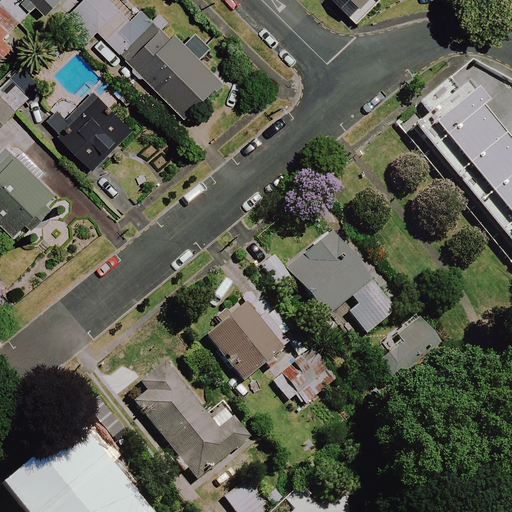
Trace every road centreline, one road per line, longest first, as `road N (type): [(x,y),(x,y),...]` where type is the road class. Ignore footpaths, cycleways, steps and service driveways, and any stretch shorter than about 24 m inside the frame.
road 1 (residential): [(350,88),(8,377)]
road 2 (residential): [(511,49),(486,35),(426,38),(350,88)]
road 3 (residential): [(350,88),(262,0)]
